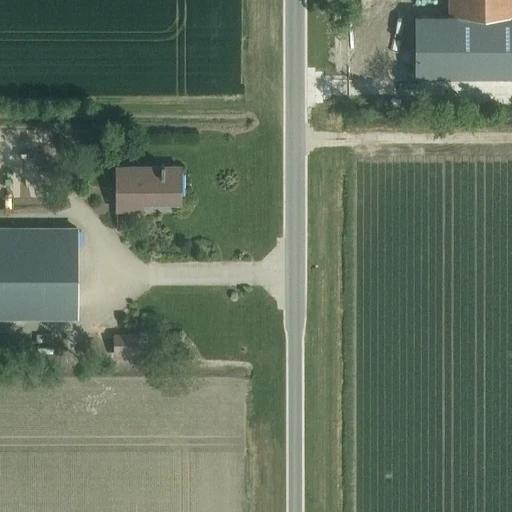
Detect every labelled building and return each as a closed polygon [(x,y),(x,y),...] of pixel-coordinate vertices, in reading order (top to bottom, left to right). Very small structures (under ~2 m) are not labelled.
[(511,0),(448,0),(449,14),(511,13),(511,0)] [(511,13),(409,14),(409,74),(511,73),(511,13)] [(180,202),(180,166),(163,166),(163,164),(160,164),(160,166),(115,166),(115,210),(141,210),(141,202),(180,202)] [(0,317),(76,317),(76,228),(0,227),(0,317)] [(119,350),(137,351),(137,337),(119,337),(119,350)]
